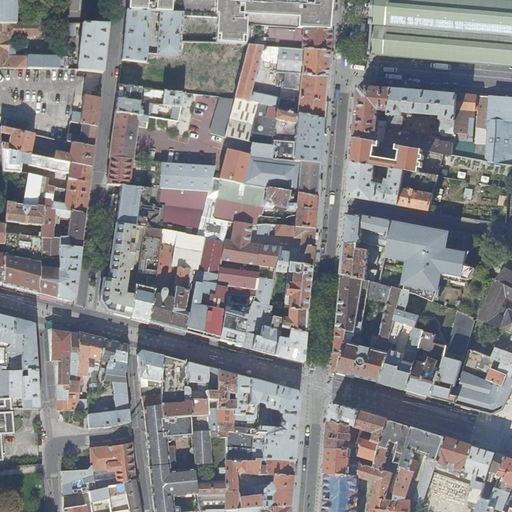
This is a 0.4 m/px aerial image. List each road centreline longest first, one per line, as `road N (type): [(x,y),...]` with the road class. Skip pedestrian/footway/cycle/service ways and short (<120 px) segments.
road 1 (residential): [(318,382),(343,70)]
road 2 (residential): [(502,438),(318,382)]
road 3 (residential): [(343,70),(511,86)]
road 4 (residential): [(318,382),(307,511)]
